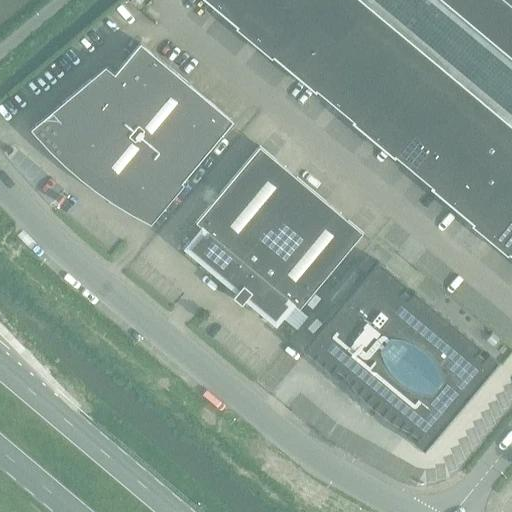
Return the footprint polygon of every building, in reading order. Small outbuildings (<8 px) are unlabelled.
[(511,125),(363,0),(214,0),(511,251),(511,125)] [(511,0),(458,0),(511,45),(511,0)] [(86,173),(104,182),(105,181),(151,220),(162,207),(164,209),(183,185),(181,183),(233,122),(140,43),(114,75),(105,67),(31,128),(37,135),(38,133),(53,148),(68,162),(86,173)] [(201,226),(183,248),(236,292),(233,296),(242,304),(245,300),(277,326),(295,305),(299,309),(363,233),(260,146),(196,222),(201,226)] [(366,255),(357,266),(365,272),(374,262),(366,255)] [(379,260),(304,349),(424,450),(499,361),(379,260)]
